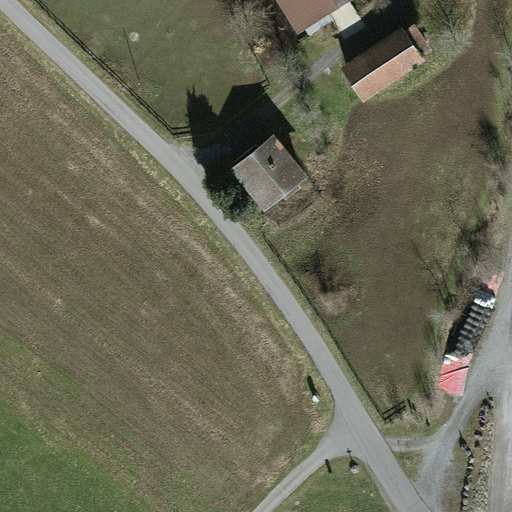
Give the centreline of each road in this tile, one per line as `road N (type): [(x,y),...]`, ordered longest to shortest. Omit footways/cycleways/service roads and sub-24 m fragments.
road 1 (unclassified): [(12,0),(227,193),(412,511)]
road 2 (unknown): [(202,170),(407,0)]
